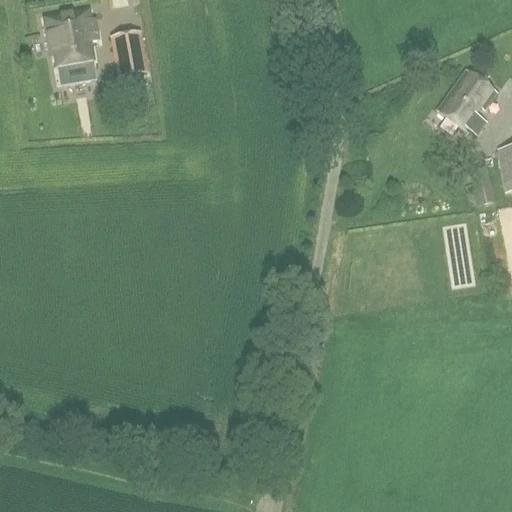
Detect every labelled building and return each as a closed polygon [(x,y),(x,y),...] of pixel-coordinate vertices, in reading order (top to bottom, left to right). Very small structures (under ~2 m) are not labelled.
[(97,44),(95,32),(91,33),(88,15),(44,22),(46,37),(50,37),(56,72),(93,65),(89,45),(97,44)] [(119,82),(146,76),(139,36),(111,42),(119,82)] [(485,115),(498,96),(466,74),(437,116),(468,137),(470,134),(478,139),(488,126),(473,115),(477,109),(485,115)] [(505,196),(511,195),(511,149),(498,152),(505,196)] [(477,208),(493,205),(486,174),(471,176),(477,208)]
